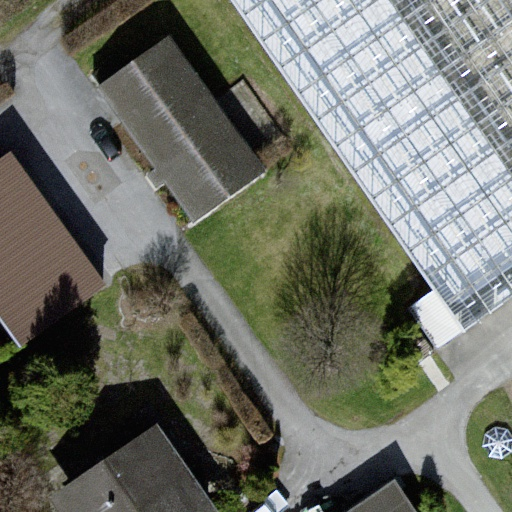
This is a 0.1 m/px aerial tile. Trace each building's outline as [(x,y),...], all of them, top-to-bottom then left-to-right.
[(511,0),(224,0),(462,342),(511,307),(511,0)] [(165,45),(98,92),(186,226),(257,175),(165,45)] [(8,158),(0,163),(0,336),(13,355),(99,293),(8,158)] [(205,511),(151,432),(46,506),(49,511),(205,511)] [(405,511),(390,488),(354,511),(405,511)]
